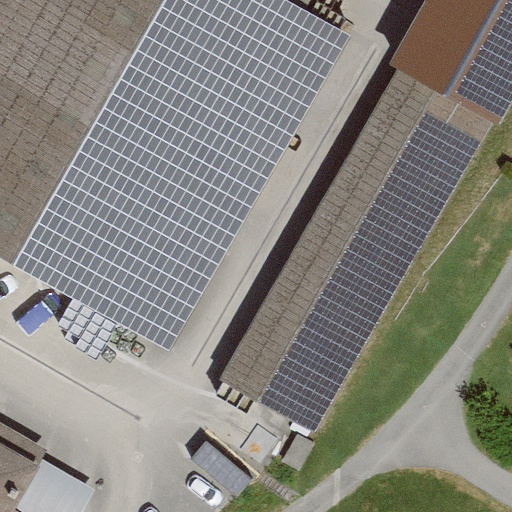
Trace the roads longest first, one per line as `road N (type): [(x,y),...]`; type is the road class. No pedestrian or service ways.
road 1 (residential): [(172,447),(373,0)]
road 2 (unclassified): [(511,289),(449,387),(456,453),(511,490)]
road 3 (residential): [(0,357),(172,447)]
